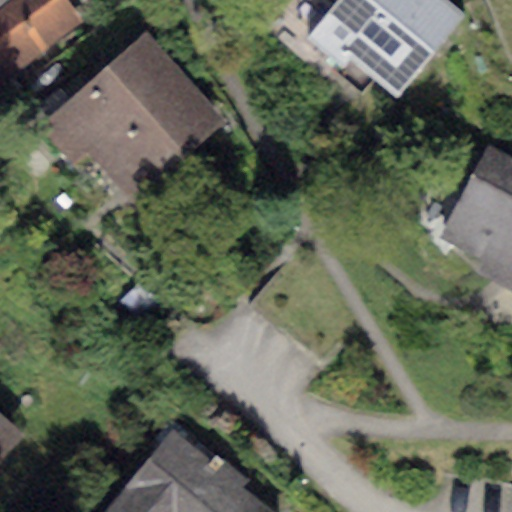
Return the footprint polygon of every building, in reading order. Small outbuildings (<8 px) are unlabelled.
[(0,0),(0,83),(84,19),(69,0),(0,0)] [(336,0),(305,38),(349,74),(357,64),(398,97),(463,18),(441,0),(336,0)] [(144,32),(49,119),(130,207),(225,120),(144,32)] [(511,159),(489,146),(436,239),(481,264),(477,270),(511,290),(511,159)] [(288,263),(249,303),(321,373),(360,333),(288,263)] [(0,411),(0,477),(32,439),(0,411)] [(270,511),(171,430),(103,511),(270,511)]
